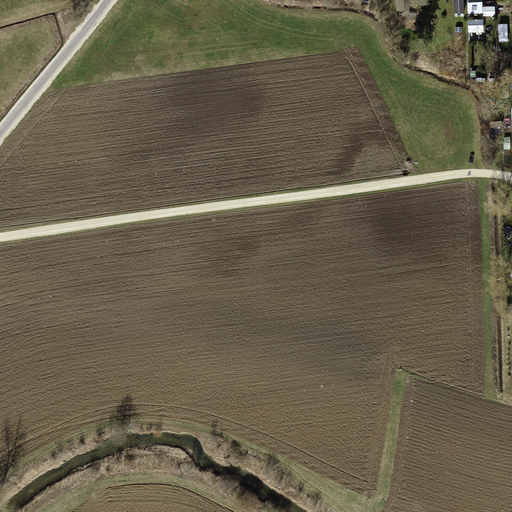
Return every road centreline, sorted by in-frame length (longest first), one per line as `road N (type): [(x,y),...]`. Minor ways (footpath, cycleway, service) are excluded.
road 1 (track): [(511,178),(459,175),(0,239)]
road 2 (unclassified): [(0,136),(111,0)]
